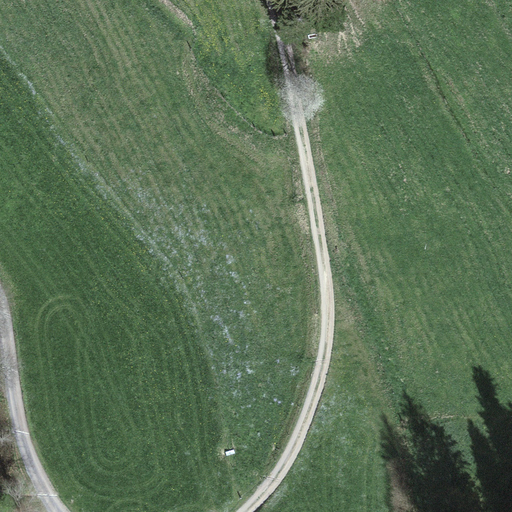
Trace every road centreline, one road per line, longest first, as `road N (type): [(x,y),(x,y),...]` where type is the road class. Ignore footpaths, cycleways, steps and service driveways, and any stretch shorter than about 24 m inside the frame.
road 1 (track): [(271,0),(327,265),(328,309),(316,390),(298,440),(247,511)]
road 2 (track): [(59,511),(20,428),(0,297)]
